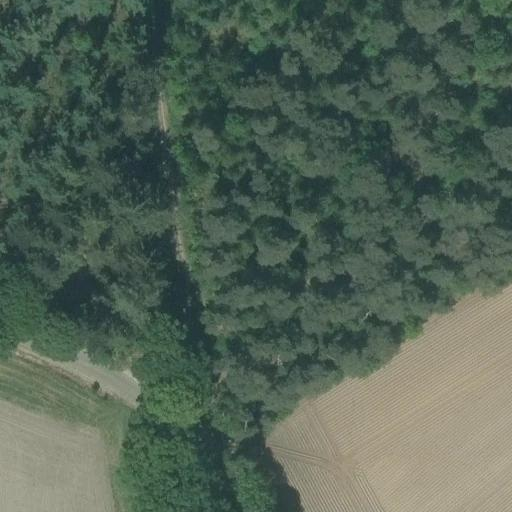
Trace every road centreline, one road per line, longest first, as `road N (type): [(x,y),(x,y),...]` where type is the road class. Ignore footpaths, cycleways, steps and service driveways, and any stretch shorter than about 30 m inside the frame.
road 1 (track): [(194,460),(148,0)]
road 2 (unclassified): [(223,511),(157,400),(0,340)]
